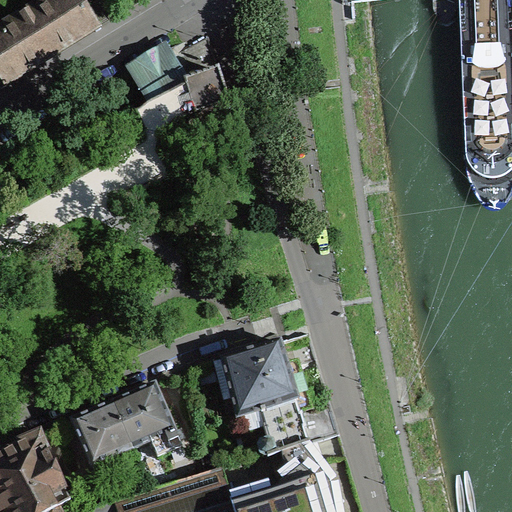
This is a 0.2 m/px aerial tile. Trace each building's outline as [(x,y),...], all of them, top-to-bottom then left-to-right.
[(31,0),(12,12),(0,19),(0,78),(4,85),(16,77),(102,26),(87,0),(31,0)] [(281,0),(249,0),(256,62),(288,58),(281,0)] [(170,60),(164,52),(128,74),(146,104),(184,87),(182,84),(176,74),(178,73),(170,60)] [(293,404),(295,404),(293,397),(278,346),(241,356),(220,363),(235,421),(242,419),(247,434),(262,429),(266,444),(259,446),(257,450),(259,456),(263,458),(265,458),(265,459),(306,447),(337,438),(328,408),(297,417),(293,404)] [(179,450),(153,389),(125,400),(111,406),(131,453),(149,445),(155,461),(179,450)] [(131,453),(111,406),(85,418),(70,424),(94,482),(113,474),(108,462),(131,453)] [(0,457),(0,511),(51,511),(67,503),(40,438),(40,437),(0,457)] [(333,511),(327,488),(314,470),(306,447),(265,459),(265,461),(267,460),(275,487),(228,501),(231,511),(333,511)] [(82,495),(67,503),(51,511),(231,511),(228,501),(220,472),(92,511),(82,495)]
